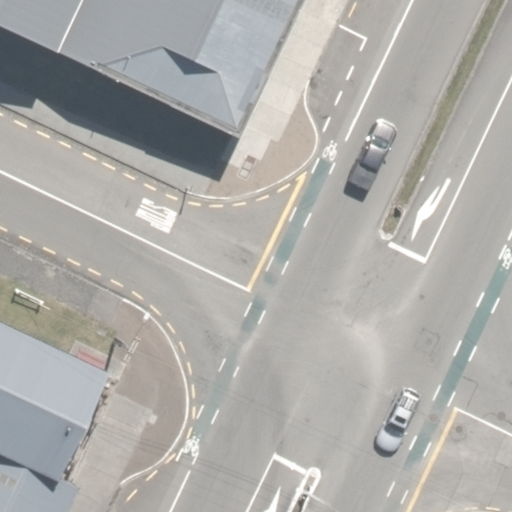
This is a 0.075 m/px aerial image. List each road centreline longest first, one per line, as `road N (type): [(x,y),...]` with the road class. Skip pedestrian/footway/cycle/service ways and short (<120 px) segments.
road 1 (primary): [(302,312),(451,0)]
road 2 (residential): [(302,312),(0,170)]
road 3 (primary): [(511,171),(415,379)]
road 4 (primary): [(208,511),(302,312)]
road 5 (primary): [(415,379),(350,511)]
road 6 (residential): [(415,379),(302,312)]
